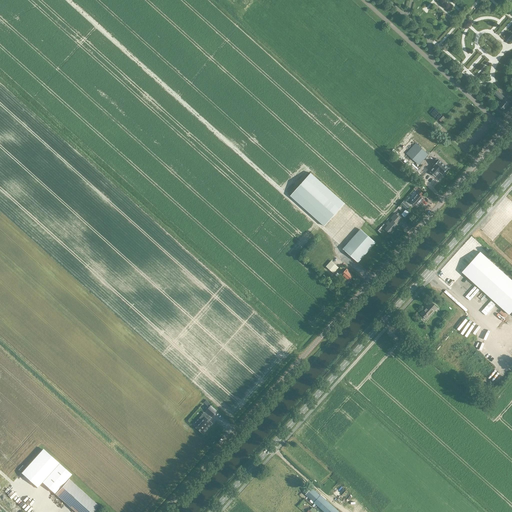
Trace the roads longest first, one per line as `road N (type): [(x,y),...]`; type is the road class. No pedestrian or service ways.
road 1 (tertiary): [(165,511),(511,124)]
road 2 (secondary): [(213,511),(511,178)]
